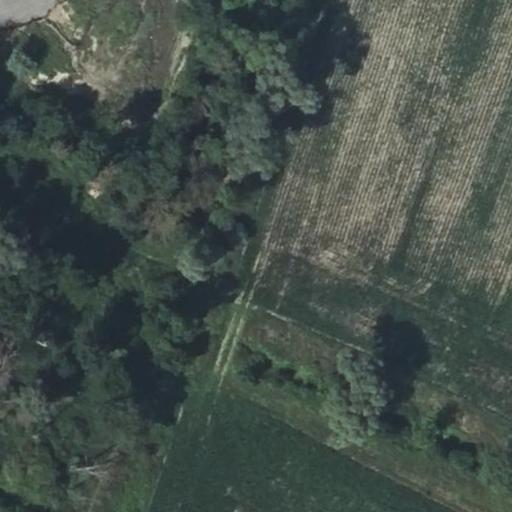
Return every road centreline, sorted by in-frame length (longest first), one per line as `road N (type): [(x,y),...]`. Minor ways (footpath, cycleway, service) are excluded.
road 1 (track): [(92,511),(131,399),(127,355),(0,310)]
road 2 (track): [(273,0),(184,274)]
